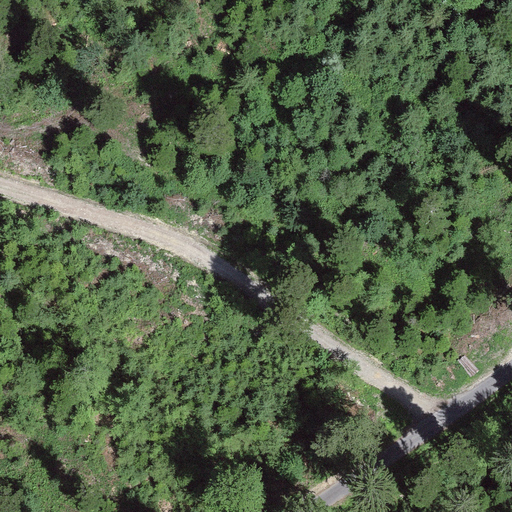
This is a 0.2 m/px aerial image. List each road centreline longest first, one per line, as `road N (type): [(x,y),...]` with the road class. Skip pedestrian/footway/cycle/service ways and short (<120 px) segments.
road 1 (track): [(0,181),(122,221),(252,285),(325,335),(436,432)]
road 2 (track): [(315,511),(511,383)]
